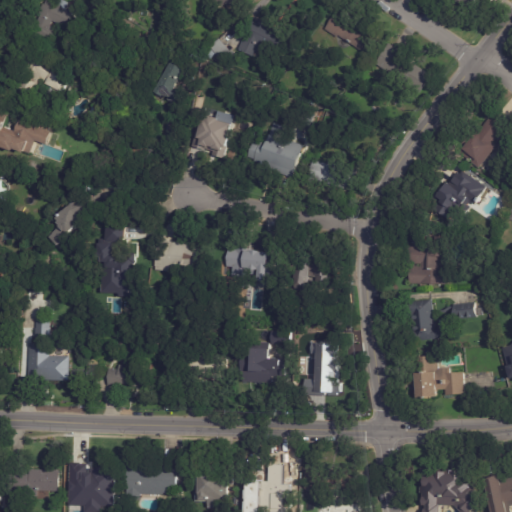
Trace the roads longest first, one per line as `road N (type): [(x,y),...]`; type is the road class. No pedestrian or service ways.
road 1 (tertiary): [(511,5),(403,156),(366,231),(365,297),(386,427)]
road 2 (tertiary): [(386,427),(0,422)]
road 3 (residential): [(366,231),(193,197)]
road 4 (tertiary): [(511,428),(386,427)]
